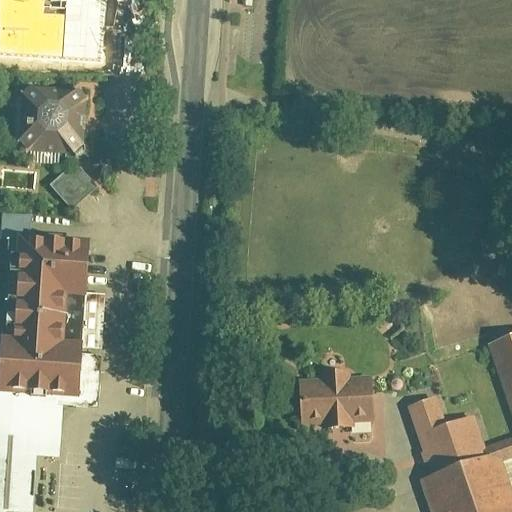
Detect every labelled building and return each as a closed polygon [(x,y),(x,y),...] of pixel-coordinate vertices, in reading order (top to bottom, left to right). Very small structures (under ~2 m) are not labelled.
[(59,0),(59,28),(90,28),(90,9),(113,10),(113,0),(59,0)] [(92,89),(30,84),(25,151),(87,155),(92,89)] [(81,166),(57,186),(77,209),(100,190),(81,166)] [(38,218),(7,216),(6,238),(15,238),(36,240),(38,218)] [(36,240),(15,238),(11,288),(21,288),(17,339),(9,339),(5,393),(68,397),(82,398),(86,344),(72,343),(75,296),(93,298),(96,255),(90,255),(91,244),(36,240)] [(511,337),(490,344),(511,411),(511,337)] [(324,380),(305,380),(307,425),(334,424),(334,429),(359,428),(359,424),(380,423),(378,376),(357,377),(357,371),(323,373),(324,380)] [(468,387),(408,406),(429,473),(489,454),(468,387)] [(68,397),(5,393),(2,428),(0,427),(0,511),(36,511),(41,455),(63,457),(68,397)] [(511,511),(511,494),(501,460),(431,481),(440,511),(511,511)]
